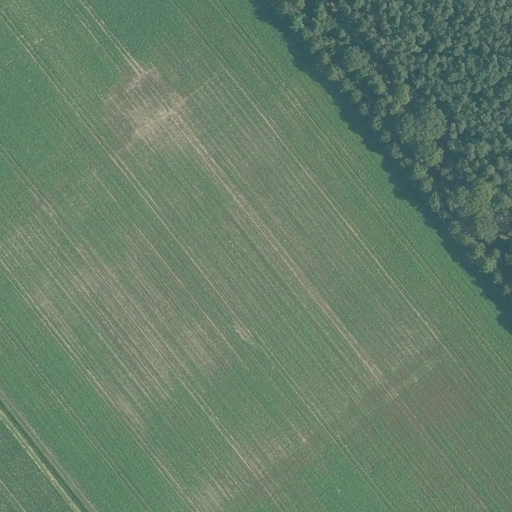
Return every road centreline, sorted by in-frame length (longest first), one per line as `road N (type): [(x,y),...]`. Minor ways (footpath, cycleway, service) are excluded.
road 1 (track): [(283,0),(511,290)]
road 2 (track): [(324,0),(511,236)]
road 3 (track): [(0,391),(94,511)]
